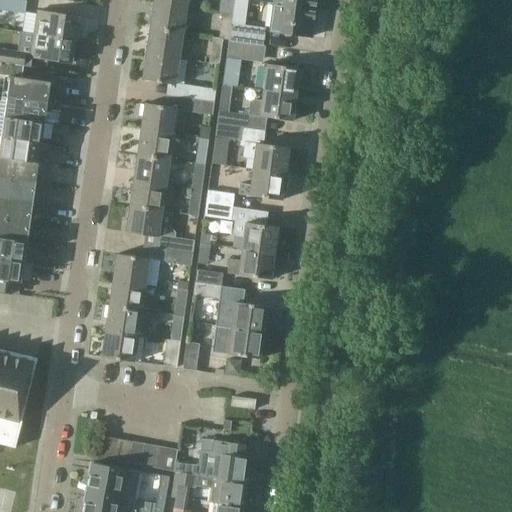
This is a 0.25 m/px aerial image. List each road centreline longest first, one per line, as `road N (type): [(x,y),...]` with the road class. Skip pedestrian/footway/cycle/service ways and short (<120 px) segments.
road 1 (residential): [(48,511),(119,0)]
road 2 (residential): [(278,511),(348,0)]
road 3 (unclassified): [(350,511),(411,0)]
